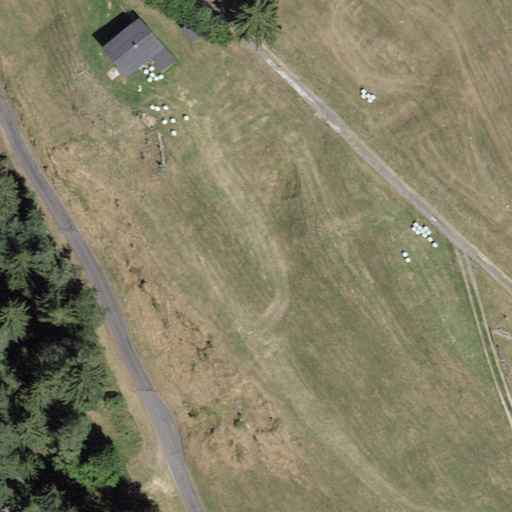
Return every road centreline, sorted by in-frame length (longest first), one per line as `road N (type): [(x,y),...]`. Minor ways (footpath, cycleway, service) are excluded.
road 1 (unclassified): [(0,111),(87,268),(192,511)]
road 2 (track): [(185,0),(223,22),(450,234)]
road 3 (track): [(0,270),(37,307),(79,399),(135,449),(170,460)]
road 4 (track): [(450,234),(511,419)]
